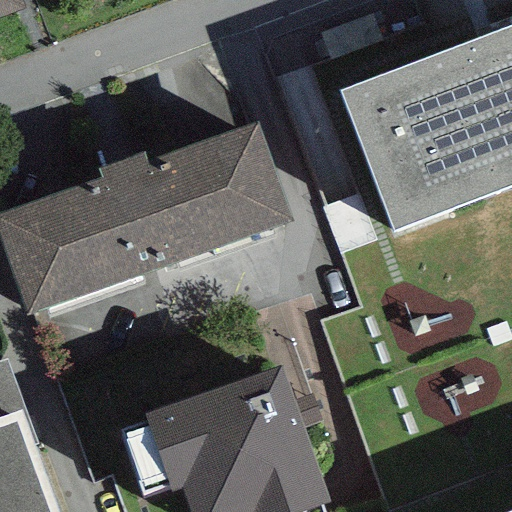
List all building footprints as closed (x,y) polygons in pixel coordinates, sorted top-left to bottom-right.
[(0,0),(0,26),(25,17),(18,0),(0,0)] [(511,40),(336,105),(394,254),(511,207),(511,40)] [(101,196),(0,231),(0,251),(28,330),(291,237),(257,142),(147,181),(143,170),(98,186),(101,196)] [(0,365),(0,425),(21,419),(32,450),(36,449),(6,363),(0,365)] [(145,439),(120,448),(142,511),(143,511),(167,504),(169,509),(180,506),(182,511),(326,511),(281,383),(142,431),(145,439)] [(0,425),(0,511),(54,511),(32,450),(21,419),(0,425)]
